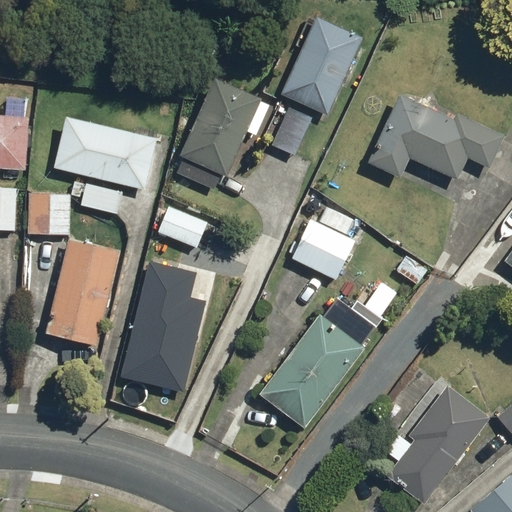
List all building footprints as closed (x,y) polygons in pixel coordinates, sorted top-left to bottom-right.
[(327,115),(362,38),(315,18),(280,94),(327,115)] [(226,176),(259,100),(213,80),(179,156),(183,158),(176,174),(213,190),(220,174),(226,176)] [(453,119),(399,95),(368,165),(400,178),(409,158),(457,179),(466,157),(489,168),(504,135),(455,114),(453,119)] [(0,168),(23,170),(27,118),(22,117),(23,99),(5,98),(3,116),(0,115),(0,168)] [(287,108),(270,146),(293,156),(310,118),(287,108)] [(65,117),(52,168),(142,190),(155,138),(65,117)] [(85,183),(80,204),(116,214),(122,193),(85,183)] [(0,188),(0,230),(14,231),(15,189),(0,188)] [(69,195),(28,194),(27,234),(68,235),(69,195)] [(167,207),(157,232),(196,248),(206,222),(167,207)] [(309,220),(291,258),(336,280),(354,242),(309,220)] [(67,239),(44,334),(96,346),(120,251),(67,239)] [(511,249),(503,261),(511,267),(511,249)] [(154,261),(123,375),(180,391),(205,301),(192,297),(198,273),(154,261)] [(258,396),(303,430),(364,349),(360,345),(374,327),(335,298),(321,316),(319,315),(258,396)] [(385,477),(422,505),(488,418),(446,386),(408,436),(413,440),(385,477)] [(511,402),(496,416),(511,434),(511,402)] [(511,511),(511,472),(468,510),(469,511),(511,511)]
